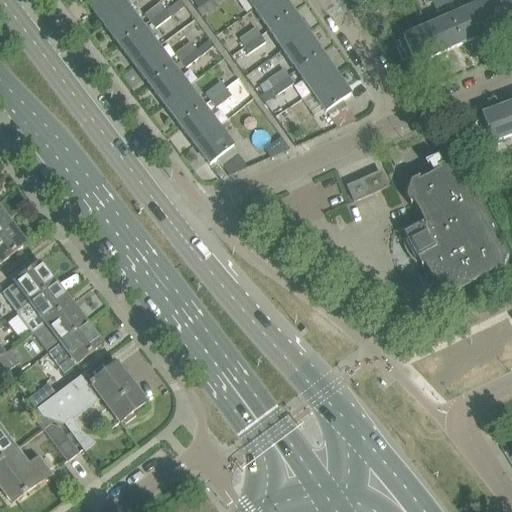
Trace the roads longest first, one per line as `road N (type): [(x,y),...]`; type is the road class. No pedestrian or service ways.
road 1 (secondary): [(0,88),(303,494)]
road 2 (secondary): [(394,482),(176,222)]
road 3 (secondary): [(176,222),(11,0)]
road 4 (residential): [(176,222),(410,121)]
road 5 (residential): [(326,0),(410,121)]
